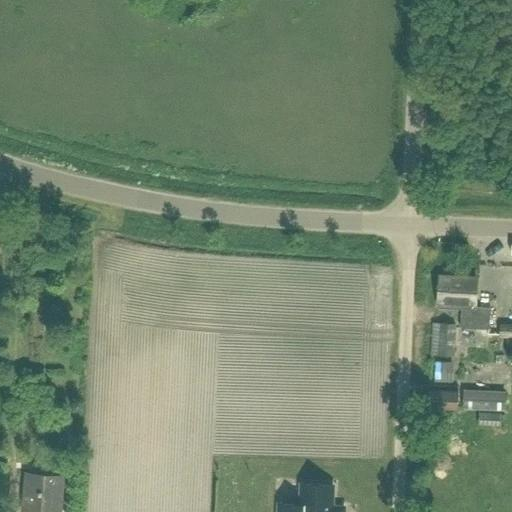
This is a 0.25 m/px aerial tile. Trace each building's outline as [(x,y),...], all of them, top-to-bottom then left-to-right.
[(490,329),(491,307),(476,306),(477,280),(440,279),(439,307),(462,308),(461,328),(490,329)] [(455,355),(456,324),(432,323),(431,354),(455,355)] [(511,336),(511,325),(500,325),(500,336),(511,336)] [(452,383),(453,362),(435,361),(434,382),(452,383)] [(457,409),(458,391),(427,390),(427,408),(457,409)] [(505,411),(506,392),(463,390),(462,409),(505,411)] [(479,425),(501,426),(502,413),(480,412),(479,425)] [(33,511),(60,511),(64,477),(27,474),(24,511),(33,511)] [(278,511),(343,511),(344,508),(332,507),(333,486),(302,484),(301,505),(279,504),(278,511)]
